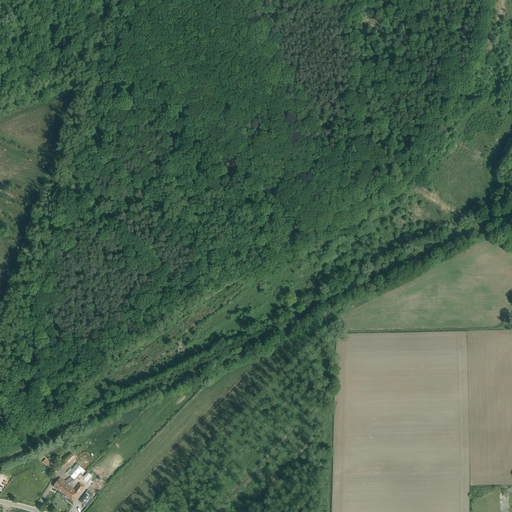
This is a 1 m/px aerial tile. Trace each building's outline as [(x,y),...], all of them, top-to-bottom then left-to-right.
[(62,469),(75,457),(72,454),(59,466),(62,469)] [(75,479),(83,469),(77,464),(72,469),(68,474),(72,477),(75,479)] [(64,482),(65,481),(60,477),(58,480),(56,482),(53,486),(59,490),(62,486),(65,488),(67,484),(64,482)] [(62,486),(59,490),(66,495),(65,496),(68,499),(69,498),(74,501),(77,497),(84,487),(79,484),(75,490),(67,485),(67,484),(65,488),(62,486)] [(93,499),(91,497),(85,493),(79,501),(85,505),(87,507),(93,499)]
